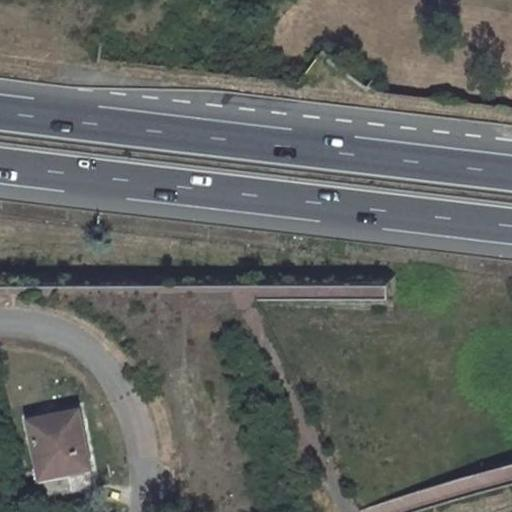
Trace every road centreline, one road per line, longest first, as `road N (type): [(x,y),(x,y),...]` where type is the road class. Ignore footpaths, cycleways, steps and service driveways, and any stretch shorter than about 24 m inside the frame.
road 1 (trunk): [(0,165),(511,226)]
road 2 (trunk): [(511,172),(0,111)]
